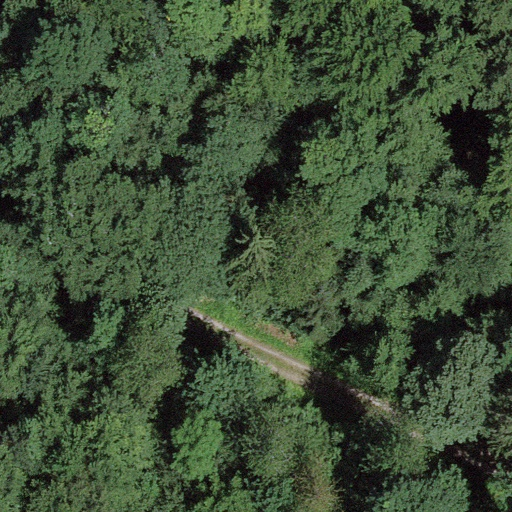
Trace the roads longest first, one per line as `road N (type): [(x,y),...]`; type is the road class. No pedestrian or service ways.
road 1 (track): [(0,227),(511,477)]
road 2 (track): [(511,224),(360,74),(266,0)]
